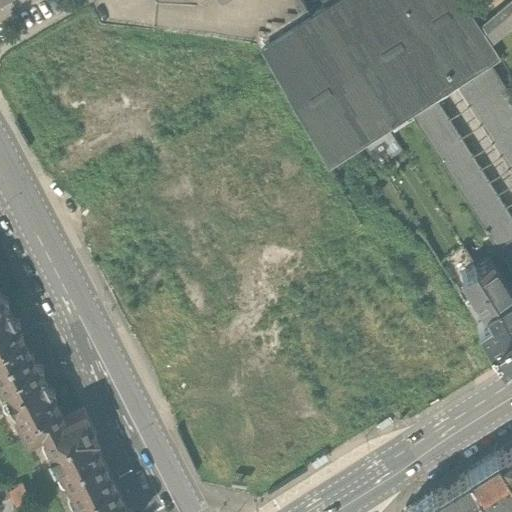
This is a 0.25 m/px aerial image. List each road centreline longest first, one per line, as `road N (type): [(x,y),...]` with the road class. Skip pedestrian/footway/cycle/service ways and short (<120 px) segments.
road 1 (secondary): [(178,511),(0,167)]
road 2 (secondary): [(324,511),(511,392)]
